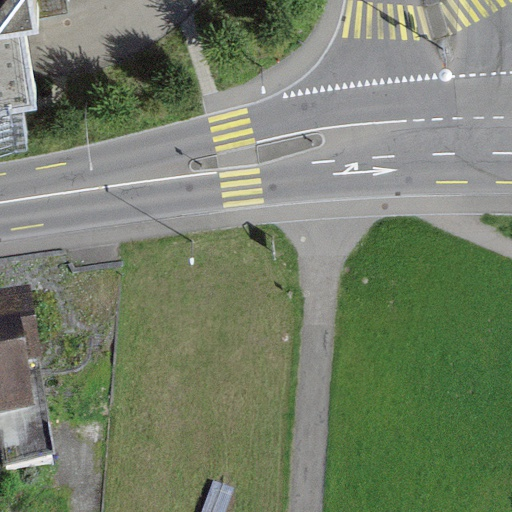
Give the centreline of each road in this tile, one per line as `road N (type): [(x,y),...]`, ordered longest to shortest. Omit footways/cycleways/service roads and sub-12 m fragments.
road 1 (secondary): [(0,202),(343,143),(456,136)]
road 2 (unclassified): [(456,136),(451,77),(430,0)]
